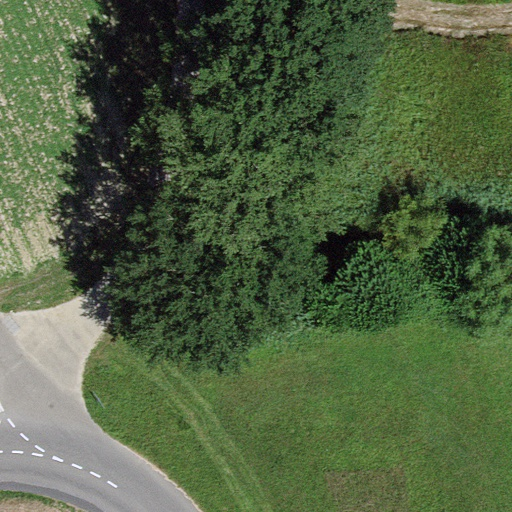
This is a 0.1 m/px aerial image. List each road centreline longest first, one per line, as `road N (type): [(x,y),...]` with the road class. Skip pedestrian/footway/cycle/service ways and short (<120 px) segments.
road 1 (track): [(7,444),(70,323),(191,205),(219,108),(222,0)]
road 2 (unclassified): [(143,511),(120,482),(7,444)]
